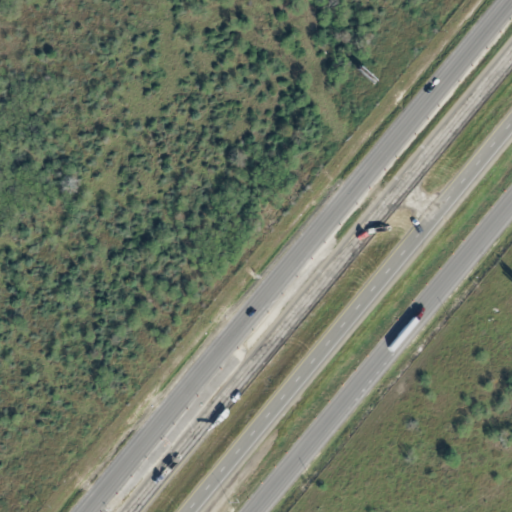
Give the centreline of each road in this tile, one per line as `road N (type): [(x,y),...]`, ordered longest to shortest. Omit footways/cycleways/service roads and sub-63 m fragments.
road 1 (tertiary): [(511,3),(88,511)]
road 2 (motorway): [(506,80),(98,511)]
road 3 (motorway): [(511,72),(137,511)]
road 4 (motorway): [(190,511),(511,117)]
road 5 (tertiary): [(260,511),(511,210)]
road 6 (motorway): [(201,511),(289,392)]
